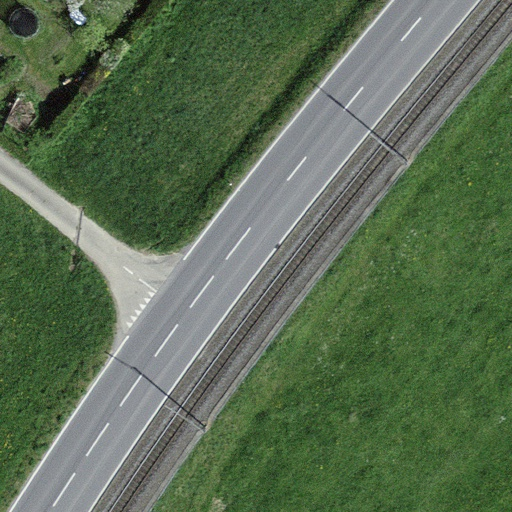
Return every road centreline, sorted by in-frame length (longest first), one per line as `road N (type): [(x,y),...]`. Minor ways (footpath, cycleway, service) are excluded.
road 1 (secondary): [(51,511),(183,314),(433,0)]
road 2 (track): [(0,175),(183,314)]
